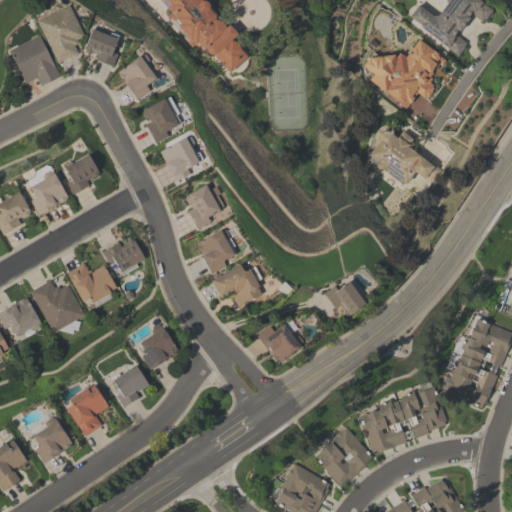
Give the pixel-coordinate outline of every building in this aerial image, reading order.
[(157,0),(228,76),(249,57),(233,40),(239,35),(207,0),(157,0)] [(457,56),(466,43),(458,37),(473,16),(482,23),(492,10),(478,0),(448,0),(435,18),(417,5),(406,19),(457,56)] [(36,21),(56,64),(80,53),(75,40),(84,36),(71,5),(36,21)] [(121,38),(90,30),(83,58),(114,65),(121,38)] [(8,48),(22,84),(36,79),(39,87),(58,79),(42,35),(8,48)] [(367,58),(361,67),(368,72),(369,85),(402,107),(408,107),(414,99),(430,98),(435,89),(434,75),(445,59),(417,41),(408,55),(367,58)] [(116,74),(136,102),(162,83),(142,55),(116,74)] [(139,114),(155,145),(183,130),(167,99),(139,114)] [(436,165),(408,149),(413,139),(401,133),(398,138),(383,129),(364,162),(406,185),(412,174),(426,182),(436,165)] [(175,183),(196,171),(192,164),(202,159),(189,136),(158,153),(175,183)] [(102,179),(87,154),(59,170),(73,195),(102,179)] [(38,216),(68,201),(53,171),(23,186),(38,216)] [(209,183),(180,198),(197,230),(226,214),(209,183)] [(0,231),(2,235),(24,224),(21,218),(30,214),(19,192),(0,200),(0,231)] [(194,244),(211,275),(232,264),(228,255),(237,250),(225,227),(194,244)] [(103,264),(88,271),(84,263),(66,272),(81,305),(93,299),(96,306),(118,296),(103,264)] [(210,280),(218,297),(228,292),(236,309),(265,295),(252,268),(244,272),(240,265),(210,280)] [(50,335),(85,319),(68,283),(58,288),(54,279),(29,290),(50,335)] [(366,304),(346,280),(326,296),(346,320),(366,304)] [(0,310),(0,322),(7,335),(16,331),(20,340),(42,328),(27,297),(0,310)] [(276,365),(304,346),(285,319),(257,339),(276,365)] [(439,394),(486,409),(511,331),(474,320),(468,340),(457,337),(439,394)] [(178,351),(162,327),(133,347),(150,371),(178,351)] [(0,357),(10,353),(0,331),(0,357)] [(108,382),(124,407),(151,390),(134,365),(108,382)] [(83,438),(102,426),(96,416),(109,409),(94,384),(62,404),(83,438)] [(356,410),(371,455),(411,443),(410,440),(447,428),(434,386),(356,410)] [(57,418),(32,430),(38,443),(32,446),(41,464),(72,448),(57,418)] [(340,489),(373,460),(344,426),(310,455),(340,489)] [(0,489),(2,493),(19,482),(14,473),(28,464),(13,441),(0,448),(0,489)] [(270,502),(287,511),(316,511),(331,486),(292,463),(270,502)] [(463,511),(444,476),(407,497),(408,499),(385,511),(463,511)]
